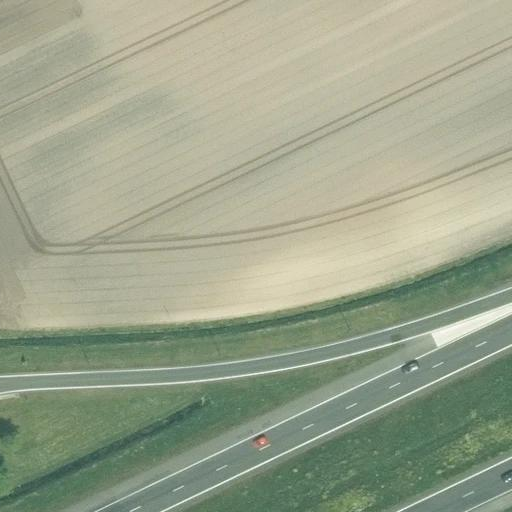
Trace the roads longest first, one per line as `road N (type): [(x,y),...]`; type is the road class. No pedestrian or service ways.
road 1 (motorway): [(511,298),(297,359),(0,387)]
road 2 (motorway): [(511,329),(128,511)]
